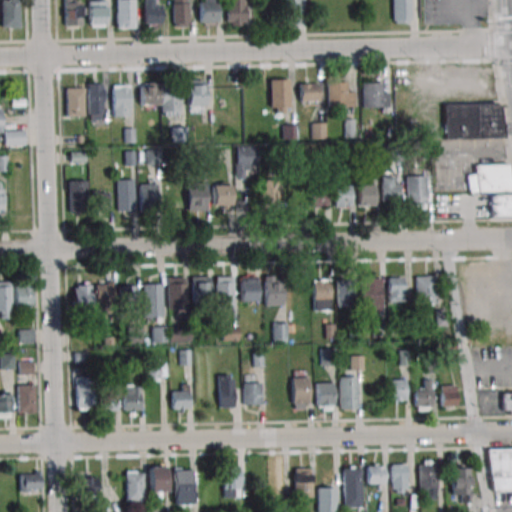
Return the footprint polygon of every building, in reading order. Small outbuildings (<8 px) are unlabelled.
[(1,0),(1,28),(20,28),(19,0),(1,0)] [(115,0),(116,28),(133,28),(133,0),(115,0)] [(142,0),(143,24),(160,24),(160,0),(142,0)] [(187,26),(187,0),(172,0),(172,26),(187,26)] [(198,0),(198,23),(216,23),(216,0),(198,0)] [(226,0),(226,25),(244,25),(243,0),(226,0)] [(298,0),(282,0),(283,25),(298,25),(298,0)] [(410,23),(409,0),(391,0),(391,23),(410,23)] [(88,6),(88,25),(105,25),(105,6),(88,6)] [(204,79),(187,79),(187,106),(204,106),(204,79)] [(269,112),(289,112),(289,79),(269,79),(269,112)] [(138,82),(138,105),(156,105),(156,82),(138,82)] [(353,107),(353,91),(346,91),(346,82),(327,82),(327,107),(353,107)] [(361,107),(387,107),(387,82),(361,82),(361,107)] [(103,83),(87,83),(87,119),(103,119),(103,83)] [(317,101),(317,83),(298,83),(298,101),(317,101)] [(160,115),(178,115),(178,84),(160,84),(160,115)] [(111,116),(129,116),(129,85),(111,85),(111,116)] [(83,87),(65,87),(65,116),(83,116),(83,87)] [(442,139),(503,139),(503,101),(442,101),(442,139)] [(325,122),(310,122),(310,139),(325,139),(325,122)] [(297,139),(297,124),(281,124),(281,139),(297,139)] [(187,141),(186,126),(170,127),(170,142),(187,141)] [(23,130),(3,130),(3,145),(23,145),(23,130)] [(256,167),(256,145),(235,145),(235,178),(247,178),(247,167),(256,167)] [(467,192),(510,192),(510,163),(474,164),(474,174),(467,174),(467,192)] [(405,176),(405,206),(425,206),(425,176),(405,176)] [(399,177),(380,177),(380,203),(399,203),(399,177)] [(133,211),(133,179),(116,179),(116,211),(133,211)] [(277,206),(277,180),(260,180),(260,206),(277,206)] [(67,210),(86,210),(86,181),(67,181),(67,210)] [(204,183),(187,183),(187,210),(204,210),(204,183)] [(138,208),(155,208),(155,184),(138,184),(138,208)] [(229,206),(229,184),(211,184),(211,206),(229,206)] [(374,184),(357,184),(357,206),(374,206),(374,184)] [(333,207),(351,207),(351,185),(333,185),(333,207)] [(326,207),(326,187),(308,187),(308,207),(326,207)] [(108,210),(108,192),(91,192),(91,210),(108,210)] [(489,217),(511,216),(511,194),(489,194),(489,217)] [(263,305),(281,305),(281,275),(263,275),(263,305)] [(210,276),(190,276),(190,302),(210,302),(210,276)] [(232,276),(215,276),(215,313),(232,313),(232,276)] [(256,302),(256,276),(239,276),(239,302),(256,302)] [(434,276),(415,276),(415,303),(434,303),(434,276)] [(185,308),(185,277),(165,277),(165,308),(185,308)] [(380,277),(360,277),(360,303),(380,303),(380,277)] [(402,277),(387,277),(387,300),(402,300),(402,277)] [(330,310),(330,279),(311,279),(311,310),(330,310)] [(11,282),(0,281),(0,315),(11,315),(11,282)] [(336,307),(352,307),(352,281),(336,281),(336,307)] [(31,307),(31,283),(14,283),(14,307),(31,307)] [(162,317),(162,283),(141,283),(141,317),(162,317)] [(72,284),(72,307),(90,307),(90,284),(72,284)] [(111,284),(94,284),(94,318),(111,318),(111,284)] [(135,316),(135,285),(119,285),(119,316),(135,316)] [(271,343),(287,343),(286,322),(271,322),(271,343)] [(140,342),(140,326),(129,326),(129,342),(140,342)] [(150,326),(150,342),(165,342),(165,326),(150,326)] [(18,342),(31,342),(31,330),(19,330),(18,342)] [(335,348),(319,348),(319,365),(335,365),(335,348)] [(188,364),(188,350),(179,350),(179,364),(188,364)] [(0,368),(13,369),(13,353),(0,353),(0,368)] [(165,357),(144,357),(144,380),(165,380),(165,357)] [(267,409),(283,409),(283,367),(267,367),(267,409)] [(74,409),(91,409),(90,370),(74,371),(74,409)] [(291,409),(308,409),(308,370),(291,370),(291,409)] [(232,375),(217,375),(217,407),(232,407),(232,375)] [(338,376),(338,409),(355,409),(355,376),(338,376)] [(242,405),(261,405),(261,377),(242,377),(242,405)] [(405,400),(405,378),(388,378),(388,400),(405,400)] [(314,410),(332,410),(332,381),(314,381),(314,410)] [(34,413),(34,384),(16,384),(16,413),(34,413)] [(171,391),(171,410),(187,410),(187,384),(179,384),(179,391),(171,391)] [(122,412),(139,412),(139,385),(122,385),(122,412)] [(413,388),(413,410),(430,410),(430,387),(413,388)] [(456,406),(456,387),(440,387),(440,406),(456,406)] [(0,392),(0,418),(9,418),(9,392),(0,392)] [(500,413),(511,413),(511,392),(500,392),(500,413)] [(116,411),(116,393),(97,393),(97,411),(116,411)] [(511,449),(486,449),(492,489),(511,488),(511,449)] [(418,499),(437,499),(437,460),(418,460),(418,499)] [(390,492),(406,492),(406,464),(390,464),(390,492)] [(239,497),(239,465),(221,465),(221,497),(239,497)] [(366,483),(383,483),(383,465),(366,465),(366,483)] [(166,491),(166,466),(149,466),(149,492),(166,491)] [(359,507),(359,467),(342,467),(342,507),(359,507)] [(311,468),(292,468),(292,498),(311,498),(311,468)] [(451,468),(451,501),(469,501),(469,468),(451,468)] [(173,506),(190,506),(190,469),(173,469),(173,506)] [(125,471),(125,500),(141,500),(141,471),(125,471)] [(18,491),(39,491),(39,472),(18,472),(18,491)] [(96,476),(77,476),(77,495),(96,495),(96,476)] [(334,511),(335,485),(316,485),(315,511),(334,511)] [(290,511),(291,501),(275,501),(274,511),(290,511)]
